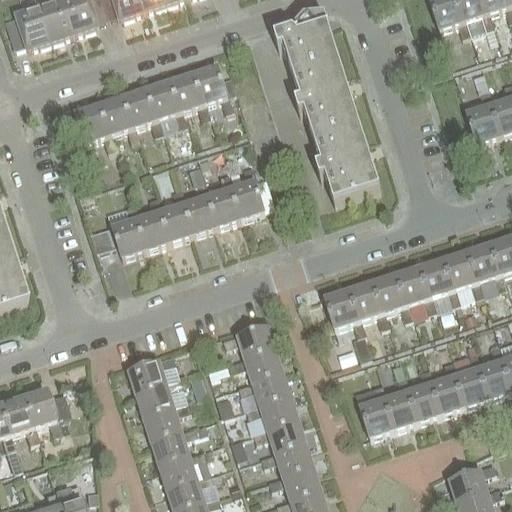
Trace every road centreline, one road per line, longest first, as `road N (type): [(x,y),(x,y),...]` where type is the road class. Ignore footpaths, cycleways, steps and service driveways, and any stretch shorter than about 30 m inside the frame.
road 1 (residential): [(71,345),(425,230)]
road 2 (residential): [(0,110),(339,0)]
road 3 (residential): [(425,230),(349,0)]
road 4 (residential): [(71,345),(0,126)]
